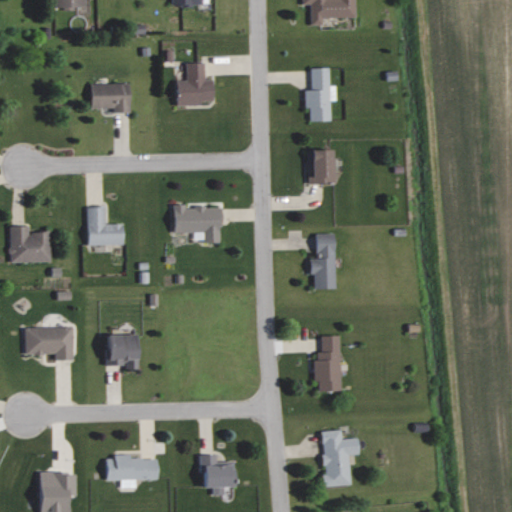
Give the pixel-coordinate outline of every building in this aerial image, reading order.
[(354,17),(353,0),(299,0),(300,5),(308,5),(309,25),(320,25),(320,18),(354,17)] [(174,104),(212,103),(211,79),(202,79),(202,63),(183,63),(184,80),(174,80),(174,104)] [(302,90),(303,108),(307,107),(308,121),(328,120),(327,67),(308,68),(309,90),(302,90)] [(88,84),(89,108),(111,108),(111,112),(128,112),(128,83),(88,84)] [(305,167),(306,184),(332,183),(331,150),(309,151),(309,167),(305,167)] [(120,244),(120,224),(103,224),(102,206),(85,207),(86,245),(120,244)] [(171,233),(194,233),(194,238),(200,238),(200,243),(218,243),(218,206),(171,206),(171,233)] [(7,226),(8,262),(49,261),(48,232),(26,232),(26,226),(7,226)] [(313,233),(314,258),(307,258),(308,274),(311,274),(311,289),(333,288),(332,233),(313,233)] [(70,325),(22,326),(22,353),(52,353),(52,359),(71,358),(70,325)] [(104,333),(105,364),(123,364),(123,368),(135,367),(134,332),(104,333)] [(338,390),(337,334),(319,334),(319,351),(312,351),(312,380),(316,380),(316,390),(338,390)] [(349,484),(347,454),(356,453),(355,437),(339,438),(339,429),(319,430),(322,474),(320,474),(321,486),(349,484)] [(231,485),(231,460),(214,460),(214,454),(197,454),(197,463),(201,463),(201,486),(210,486),(210,494),(222,494),(221,485),(231,485)] [(103,455),(104,479),(119,479),(119,487),(134,486),(134,478),(155,478),(155,457),(128,458),(128,455),(103,455)] [(73,472),(37,471),(36,511),(65,511),(65,494),(73,494),(73,472)]
